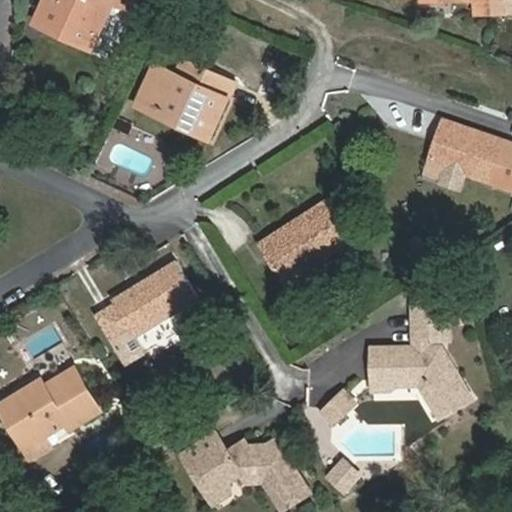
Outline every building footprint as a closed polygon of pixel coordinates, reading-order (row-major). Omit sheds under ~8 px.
[(46,0),(39,16),(75,33),(72,39),(92,49),(115,1),(135,10),(140,0),(46,0)] [(475,0),(475,13),(492,13),(491,0),(420,0),(445,0),(475,0)] [(491,0),(492,13),(509,12),(508,0),(491,0)] [(185,58),(177,73),(199,83),(206,67),(185,58)] [(191,119),(187,127),(209,137),(235,81),(206,67),(199,83),(177,73),(156,64),(141,98),(191,119)] [(138,105),(187,127),(191,119),(141,98),(138,105)] [(511,141),(446,119),(430,161),(433,162),(449,168),(445,180),(444,183),(462,189),(467,174),(511,188),(511,141)] [(449,168),(433,162),(429,175),(445,180),(449,168)] [(287,283),(320,262),(356,238),(331,198),(262,242),(287,283)] [(138,335),(199,298),(177,262),(116,298),(119,303),(100,315),(116,343),(136,331),(138,335)] [(326,270),(320,262),(287,283),(292,291),(326,270)] [(410,323),(447,321),(446,303),(409,304),(410,323)] [(447,335),(447,321),(410,323),(410,345),(425,344),(425,336),(447,335)] [(138,335),(136,331),(116,343),(128,364),(148,352),(138,335)] [(425,344),(410,345),(373,345),(374,375),(392,375),(398,384),(420,384),(439,415),(472,395),(441,344),(425,344)] [(69,423),(72,429),(104,410),(78,366),(46,384),(42,378),(0,403),(27,447),(69,423)] [(398,389),(398,384),(392,375),(374,375),(373,389),(398,389)] [(343,391),(333,401),(344,413),(354,403),(343,391)] [(333,401),(321,412),(332,424),(344,413),(333,401)] [(73,431),(72,429),(69,423),(27,447),(32,456),(73,431)] [(209,495),(226,485),(242,475),(247,483),(264,484),(281,511),(308,494),(275,442),(268,446),(260,451),(251,449),(247,444),(244,440),(229,450),(217,433),(183,454),(209,495)] [(328,477),(345,494),(359,479),(341,463),(328,477)] [(231,493),(226,485),(209,495),(214,504),(231,493)]
